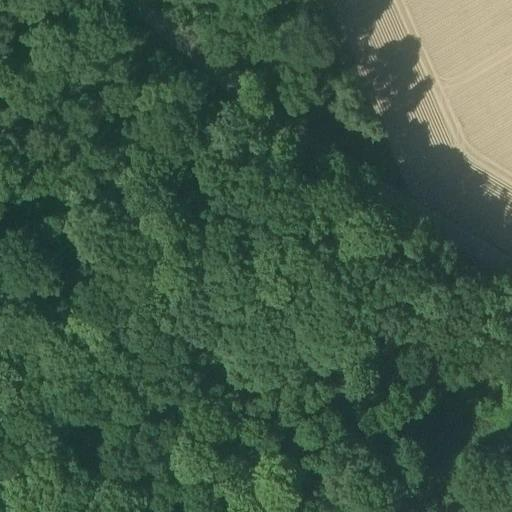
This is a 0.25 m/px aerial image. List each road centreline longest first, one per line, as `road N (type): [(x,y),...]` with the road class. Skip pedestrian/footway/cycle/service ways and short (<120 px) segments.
road 1 (track): [(0,480),(477,252)]
road 2 (unclassified): [(119,0),(320,153),(511,271)]
